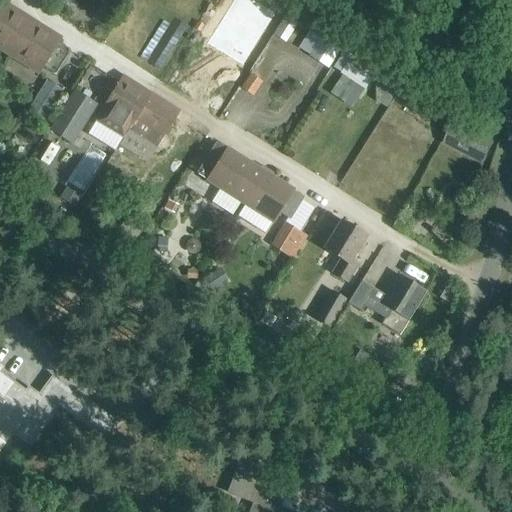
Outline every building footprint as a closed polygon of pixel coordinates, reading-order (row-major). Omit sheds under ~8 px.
[(252,0),(235,0),(208,43),(242,64),(274,13),(252,0)] [(0,48),(10,55),(28,26),(13,16),(16,11),(4,4),(0,9),(0,48)] [(298,22),(286,14),(274,34),(286,42),(298,22)] [(45,36),(28,26),(10,55),(38,72),(42,66),(55,75),(68,54),(55,46),(60,39),(48,32),(45,36)] [(343,51),(333,68),(340,72),(339,74),(342,75),(363,89),(364,90),(365,88),(376,71),(343,51)] [(375,85),(375,101),(386,108),(401,84),(383,72),(375,85)] [(252,75),(243,88),(252,95),(261,82),(252,75)] [(128,131),(148,100),(151,95),(143,90),(140,95),(120,82),(95,122),(122,139),(127,131),(128,131)] [(62,93),(47,84),(30,112),(45,121),(62,93)] [(74,91),(50,130),(72,144),(96,105),(74,91)] [(174,116),(148,100),(128,131),(155,149),(178,112),(177,111),(174,116)] [(491,139),(454,118),(442,139),(479,160),(491,139)] [(55,142),(45,160),(53,164),(63,147),(55,142)] [(245,204),(265,173),(216,142),(196,174),(245,204)] [(265,173),(245,204),(273,222),(277,215),(279,213),(290,220),(304,198),(265,173)] [(366,237),(341,221),(323,249),(340,260),(332,274),(346,283),(358,264),(351,260),(366,237)] [(299,232),(285,224),(272,244),(286,253),(299,232)] [(167,239),(159,238),(157,250),(165,251),(167,239)] [(228,280),(220,268),(208,276),(216,288),(228,280)] [(426,293),(397,275),(380,303),(370,296),(364,306),(385,319),(382,324),(399,335),(426,293)] [(446,286),(439,298),(451,305),(458,293),(446,286)] [(315,319),(329,327),(345,300),(331,291),(315,319)] [(373,358),(360,350),(344,375),(374,394),(384,378),(367,367),(373,358)] [(0,370),(1,368),(0,367),(0,400),(5,404),(0,411),(0,450),(13,433),(27,443),(58,401),(66,407),(65,408),(94,430),(105,415),(53,377),(36,400),(0,373),(0,370)] [(251,490),(257,492),(249,511),(274,511),(271,511),(281,485),(257,476),(251,490)]
